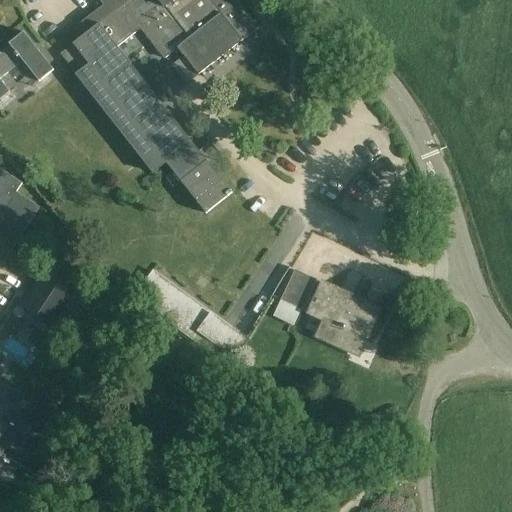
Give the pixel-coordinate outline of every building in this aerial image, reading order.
[(240,0),(107,0),(102,4),(104,6),(81,24),(89,33),(61,55),(154,174),(167,164),(206,215),(233,194),(119,49),(142,31),(165,61),(179,50),(199,76),(262,28),(240,0)] [(0,101),(10,94),(0,80),(23,62),(39,83),(54,71),(24,34),(10,45),(11,47),(0,54),(0,101)] [(0,169),(0,264),(2,266),(39,209),(17,194),(23,185),(0,169)] [(78,289),(44,268),(16,309),(50,334),(78,289)] [(154,271),(139,291),(133,299),(230,369),(250,341),(214,315),(154,271)] [(304,312),(310,315),(325,322),(318,338),(359,357),(380,311),(296,272),(281,302),(282,302),(274,319),(296,329),(304,312)] [(0,422),(0,455),(11,462),(25,439),(32,443),(39,432),(17,418),(10,429),(0,422)] [(0,479),(11,462),(0,455),(0,499),(6,491),(0,487),(0,479)]
